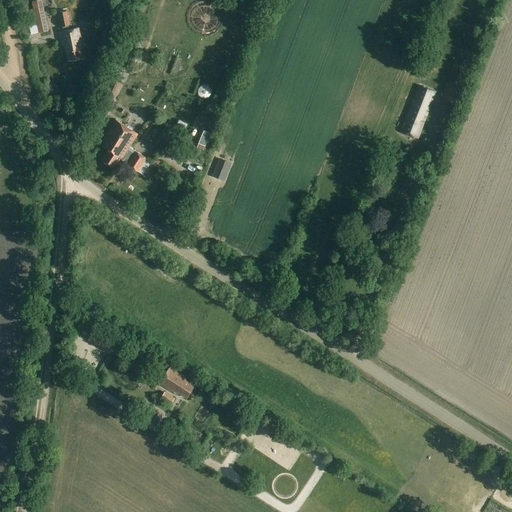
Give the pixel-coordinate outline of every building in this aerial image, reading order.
[(26,11),(31,35),(48,31),(42,7),(26,11)] [(57,13),(60,27),(69,25),(66,11),(57,13)] [(79,49),(81,48),(77,28),(59,32),(62,46),(64,45),(67,61),(81,58),(79,49)] [(460,68),(454,84),(463,87),(469,71),(460,68)] [(440,100),(443,101),(454,105),(460,88),(447,83),(440,100)] [(401,131),(417,138),(435,91),(420,86),(401,131)] [(119,93),(107,88),(101,99),(113,105),(119,93)] [(97,110),(106,115),(110,107),(101,102),(97,110)] [(138,172),(147,158),(129,147),(138,134),(116,120),(100,144),(108,149),(101,160),(114,168),(121,158),(129,162),(127,165),(138,172)] [(188,168),(200,172),(204,160),(192,155),(188,168)] [(234,168),(220,163),(212,186),(226,191),(234,168)] [(96,169),(93,174),(100,178),(103,173),(96,169)] [(89,340),(109,352),(116,342),(96,329),(89,340)] [(178,392),(187,397),(194,386),(186,380),(187,378),(170,367),(160,383),(172,391),(177,394),(178,392)] [(161,398),(171,405),(175,398),(164,392),(161,398)] [(163,409),(144,396),(137,406),(157,419),(163,409)]
